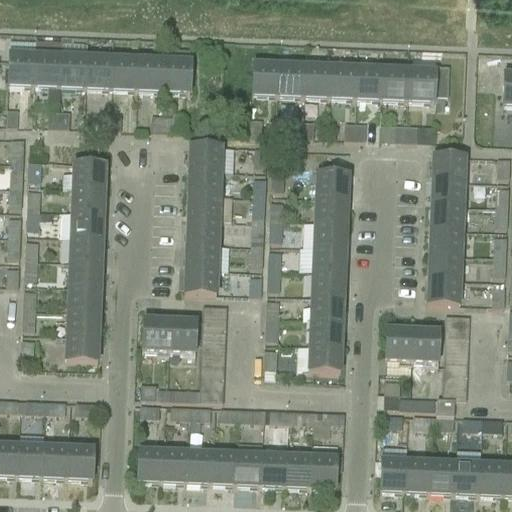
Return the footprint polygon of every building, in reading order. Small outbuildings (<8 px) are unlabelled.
[(8,47),(7,57),(21,58),(20,63),(33,63),(34,48),(8,47)] [(33,63),(32,95),(33,95),(48,95),(55,96),(58,96),(59,59),(59,50),(60,49),(34,48),(33,63)] [(85,50),(60,49),(59,59),(72,60),(72,65),(85,65),(85,60),(85,50)] [(28,95),(32,95),(33,63),(20,63),(21,58),(7,57),(7,77),(6,89),(6,94),(7,94),(28,95)] [(80,97),(83,97),(85,65),(72,65),(72,60),(59,59),(58,96),(59,96),(80,97)] [(105,98),(110,98),(111,66),(98,66),(98,61),(85,60),(85,65),(83,97),(85,97),(105,98)] [(132,99),(135,99),(136,67),(124,67),(124,62),(111,61),(111,66),(110,98),(132,99)] [(157,100),(161,100),(162,68),(149,68),(149,63),(137,62),(136,67),(135,99),(136,99),(157,100)] [(162,68),(161,100),(162,100),(183,101),(188,101),(189,69),(175,69),(175,64),(162,64),(162,68)] [(273,105),(276,105),(278,73),(264,73),(265,68),(252,67),(250,104),(273,104),(273,105)] [(276,105),(302,106),(303,74),(290,74),(291,69),(278,68),(278,73),(276,105)] [(302,106),(328,107),(329,75),(316,75),(316,70),(303,69),(303,74),(302,106)] [(328,107),(354,108),(355,76),(342,76),(342,71),(329,70),(329,75),(328,107)] [(354,108),(380,109),(381,77),(368,77),(368,72),(355,71),(355,76),(354,108)] [(380,109),(405,110),(406,78),(394,78),(394,73),(381,72),(381,77),(380,109)] [(406,78),(405,110),(432,111),(433,104),(445,104),(445,105),(447,105),(448,75),(432,74),(432,79),(419,79),(420,74),(407,73),(406,78)] [(511,114),(511,77),(502,77),(501,114),(511,114)] [(57,120),(58,96),(55,96),(48,95),(47,120),(57,120)] [(4,135),(15,135),(16,118),(5,118),(4,135)] [(46,137),(57,137),(57,120),(47,120),(46,137)] [(57,120),(57,137),(67,137),(68,121),(57,120)] [(172,120),(172,125),(171,142),(184,142),(185,120),(172,120)] [(98,139),(108,139),(109,123),(99,122),(98,139)] [(109,123),(108,139),(119,139),(120,123),(109,123)] [(150,141),(160,141),(161,125),(150,124),(150,141)] [(161,125),(160,141),(171,142),(172,125),(161,125)] [(249,145),(260,145),(260,128),(249,128),(249,145)] [(291,146),(301,147),(302,130),(291,129),(291,146)] [(302,130),(301,147),(312,147),(312,130),(302,130)] [(342,148),(353,149),(353,132),(343,131),(342,148)] [(353,132),(353,149),(364,149),(364,132),(353,132)] [(394,150),(404,151),(405,134),(395,133),(394,150)] [(405,134),(404,151),(415,151),(416,134),(405,134)] [(10,147),(9,166),(21,167),(22,148),(10,147)] [(188,155),(187,179),(219,180),(220,155),(188,154),(188,155)] [(253,156),(252,175),(264,176),(265,158),(265,156),(253,156)] [(432,165),(431,190),(462,191),(463,165),(431,164),(431,165),(432,165)] [(496,166),(495,186),(507,186),(508,167),(496,166)] [(27,171),(27,189),(39,190),(40,169),(27,169),(27,171)] [(72,182),(71,197),(102,198),(103,177),(104,173),(72,171),(72,182)] [(9,176),(8,196),(20,197),(21,177),(9,176)] [(187,179),(187,204),(218,205),(219,180),(187,179)] [(270,179),(269,199),(281,200),(282,180),(270,179)] [(314,182),(313,207),(344,208),(345,188),(346,188),(346,183),(314,182)] [(252,187),(251,206),(263,207),(264,187),(252,187)] [(431,190),(430,215),(461,216),(462,191),(431,190)] [(8,196),(7,216),(20,217),(20,197),(8,196)] [(494,196),(494,216),(506,216),(506,196),(494,196)] [(71,197),(70,222),(101,223),(102,198),(71,197)] [(26,199),(26,219),(38,219),(38,199),(26,199)] [(187,204),(186,227),(217,228),(218,205),(187,204)] [(251,206),(250,226),(262,227),(263,207),(251,206)] [(313,207),(312,232),(343,233),(344,208),(313,207)] [(269,210),(268,230),(280,231),(280,211),(269,210)] [(430,215),(429,239),(460,240),(461,216),(430,215)] [(494,216),(493,235),(505,236),(506,216),(494,216)] [(26,219),(25,239),(37,239),(37,230),(49,230),(49,220),(38,220),(38,219),(26,219)] [(57,221),(56,245),(69,246),(100,247),(101,223),(70,222),(57,221)] [(7,226),(6,245),(18,246),(19,226),(7,226)] [(186,227),(185,253),(216,254),(217,228),(186,227)] [(268,230),(267,250),(279,251),(280,231),(268,230)] [(312,232),(311,256),(342,258),(343,233),(312,232)] [(250,236),(249,256),(261,256),(262,236),(250,236)] [(429,239),(428,264),(459,265),(460,240),(429,239)] [(6,245),(6,265),(18,266),(18,246),(6,245)] [(492,245),(492,265),(504,265),(504,245),(492,245)] [(69,246),(68,271),(99,272),(100,247),(69,246)] [(24,249),(24,269),(36,270),(37,250),(24,249)] [(185,253),(184,278),(215,279),(216,254),(185,253)] [(249,256),(248,275),(260,276),(261,256),(249,256)] [(311,256),(310,281),(341,282),(342,258),(311,256)] [(267,259),(266,279),(278,280),(279,260),(267,259)] [(428,264),(427,288),(458,289),(459,265),(428,264)] [(492,265),(491,285),(503,285),(504,265),(492,265)] [(24,269),(23,289),(35,290),(36,270),(24,269)] [(68,271),(67,295),(98,296),(99,272),(68,271)] [(5,276),(4,296),(16,297),(17,277),(5,276)] [(215,279),(184,278),(183,298),(182,298),(182,302),(214,304),(215,279)] [(266,279),(265,299),(277,300),(278,280),(266,279)] [(310,281),(309,306),(340,307),(341,282),(310,281)] [(248,285),(247,305),(259,305),(260,285),(248,285)] [(458,289),(427,288),(426,308),(425,308),(425,312),(457,314),(458,289)] [(67,295),(66,320),(97,321),(98,296),(67,295)] [(490,296),(489,315),(502,316),(502,296),(490,296)] [(23,299),(22,318),(34,319),(35,299),(23,299)] [(309,306),(309,330),(340,331),(340,307),(309,306)] [(265,309),(264,328),(276,329),(277,309),(265,309)] [(201,313),(201,325),(224,326),(225,314),(201,313)] [(34,319),(22,318),(21,339),(33,339),(34,319)] [(66,320),(65,344),(96,345),(97,321),(66,320)] [(444,323),(443,335),(467,336),(468,324),(444,323)] [(201,325),(200,338),(224,338),(224,326),(201,325)] [(154,365),(167,365),(168,328),(167,328),(167,330),(146,329),(146,328),(142,327),(140,359),(155,360),(154,365)] [(168,328),(167,365),(168,360),(180,361),(180,366),(193,366),(194,329),(193,329),(193,331),(172,330),(173,328),(168,328)] [(277,329),(265,329),(264,349),(276,349),(277,329)] [(309,330),(308,355),(339,356),(340,331),(309,330)] [(443,335),(443,348),(467,348),(467,336),(443,335)] [(384,369),(383,383),(410,384),(410,370),(411,338),(410,338),(410,340),(390,339),(390,337),(385,337),(383,369),(384,369)] [(200,338),(200,350),(223,350),(224,338),(200,338)] [(411,338),(410,370),(423,370),(423,376),(436,376),(438,339),(436,339),(436,340),(416,340),(416,338),(411,338)] [(96,345),(65,344),(64,369),(96,371),(96,369),(95,369),(96,345)] [(21,348),(20,368),(32,368),(33,349),(21,348)] [(443,348),(442,360),(466,361),(467,348),(443,348)] [(200,350),(199,362),(223,363),(223,350),(200,350)] [(295,354),(294,378),(307,379),(307,380),(338,381),(338,380),(339,356),(308,355),(295,354)] [(264,359),(263,378),(275,378),(276,359),(264,359)] [(442,360),(442,372),(466,373),(466,361),(442,360)] [(199,362),(199,374),(223,375),(223,363),(199,362)] [(442,372),(441,384),(465,385),(466,373),(442,372)] [(199,374),(198,386),(222,387),(223,375),(199,374)] [(441,384),(441,396),(465,397),(465,385),(441,384)] [(198,386),(198,398),(222,399),(222,387),(198,386)] [(138,408),(165,409),(166,397),(155,397),(155,394),(139,393),(138,408)] [(441,396),(440,408),(453,408),(464,409),(465,397),(441,396)] [(165,409),(197,410),(198,399),(166,397),(165,409)] [(197,410),(221,411),(222,399),(198,398),(198,399),(197,410)] [(382,417),(408,418),(408,407),(398,406),(398,404),(382,403),(382,417)] [(408,418),(435,419),(435,408),(408,407),(408,418)] [(435,408),(435,419),(434,426),(452,427),(453,408),(440,408),(435,407),(435,408)] [(0,408),(0,419),(14,420),(14,409),(0,408)] [(24,409),(23,421),(43,422),(43,410),(24,409)] [(43,410),(43,422),(63,422),(63,411),(43,410)] [(74,411),(73,423),(93,424),(93,412),(90,412),(74,411)] [(138,426),(157,427),(158,415),(138,414),(138,426)] [(170,427),(189,428),(190,416),(170,415),(170,427)] [(190,416),(189,428),(209,429),(210,417),(190,416)] [(218,429),(237,430),(237,418),(218,417),(218,429)] [(237,418),(237,430),(257,431),(258,419),(237,418)] [(267,431),(286,432),(286,420),(268,419),(267,431)] [(286,420),(286,432),(307,433),(308,421),(286,420)] [(336,422),(317,421),(317,433),(336,434),(336,422)] [(381,423),(381,435),(400,436),(400,424),(381,423)] [(431,438),(431,426),(412,425),(412,437),(431,438)] [(451,438),(452,427),(434,426),(431,426),(431,438),(451,438)] [(461,439),(480,440),(480,428),(461,427),(461,439)] [(480,428),(480,440),(500,441),(501,429),(480,428)] [(0,484),(17,485),(18,454),(0,453),(0,484)] [(17,485),(41,486),(43,455),(18,454),(17,485)] [(380,469),(379,501),(381,501),(381,499),(404,500),(405,470),(404,470),(404,455),(380,454),(380,469)] [(41,486),(66,487),(67,456),(43,455),(41,486)] [(67,456),(66,487),(86,488),(86,489),(90,489),(92,457),(67,456)] [(454,472),(453,502),(478,503),(479,473),(479,458),(455,457),(454,472)] [(138,490),(160,491),(161,460),(137,459),(135,491),(138,491),(138,490)] [(160,491),(185,492),(186,461),(161,460),(160,491)] [(185,492),(209,493),(210,462),(186,461),(185,492)] [(209,493),(234,494),(235,463),(210,462),(209,493)] [(234,494),(258,495),(260,464),(235,463),(234,494)] [(258,495),(284,496),(285,465),(260,464),(258,495)] [(284,496),(308,497),(309,466),(285,465),(284,496)] [(309,466),(308,497),(328,497),(328,498),(333,499),(334,467),(309,466)] [(404,500),(428,501),(429,471),(405,470),(404,500)] [(428,501),(453,502),(454,472),(429,471),(428,501)] [(478,503),(502,504),(503,474),(479,473),(478,503)] [(502,504),(511,504),(511,473),(503,474),(502,504)]
